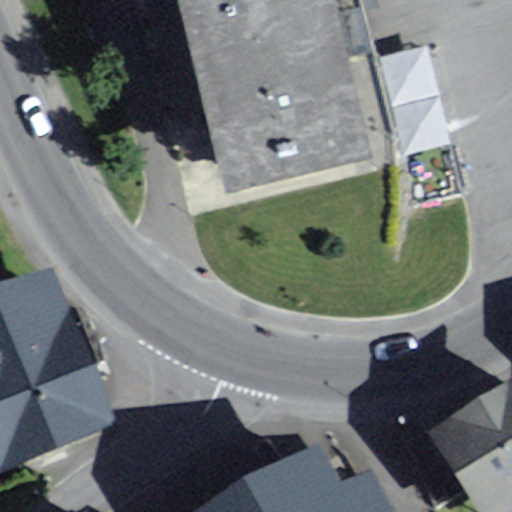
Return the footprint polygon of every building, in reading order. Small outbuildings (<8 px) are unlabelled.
[(394,168),(347,0),(180,0),(238,210),(394,168)] [(434,39),(384,48),(410,197),(460,188),(434,39)] [(110,426),(50,272),(0,291),(0,458),(4,468),(110,426)] [(501,511),(511,505),(511,384),(438,431),(489,511),(501,511)] [(391,511),(377,486),(351,501),(327,459),(234,511),(391,511)]
